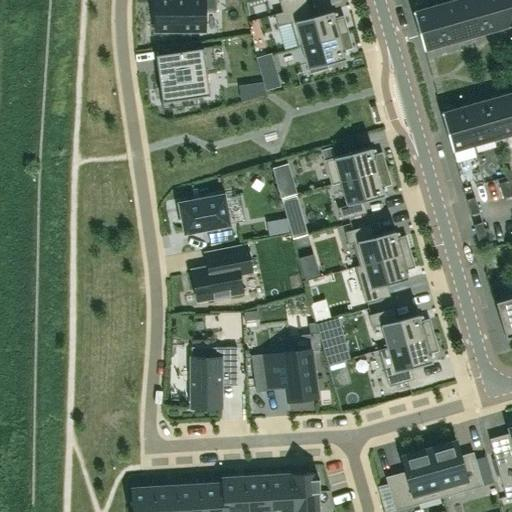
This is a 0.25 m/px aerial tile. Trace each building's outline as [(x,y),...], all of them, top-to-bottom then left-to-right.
[(204,9),(215,9),(214,0),(154,0),(154,31),(204,31),(204,9)] [(278,0),(282,12),(307,4),(305,0),(278,0)] [(466,38),(454,0),(451,0),(434,5),(445,44),(466,38)] [(486,32),(477,0),(454,0),(466,38),(486,32)] [(507,26),(499,0),(477,0),(486,32),(507,26)] [(511,24),(511,0),(499,0),(507,26),(511,24)] [(310,16),(307,4),(282,12),(274,14),(277,26),(290,22),(297,47),(301,45),(301,44),(347,31),(343,15),(334,18),(332,10),(310,16)] [(445,44),(434,5),(412,11),(423,50),(445,44)] [(352,47),(347,31),(301,44),(301,45),(309,73),(327,68),(326,63),(345,57),(343,49),(352,47)] [(209,94),(206,73),(216,71),(212,45),(196,48),(176,51),(178,66),(157,69),(159,83),(158,84),(162,109),(197,104),(196,96),(209,94)] [(271,53),(256,57),(260,70),(275,66),(271,53)] [(262,80),(254,82),(258,96),(266,94),(262,80)] [(511,133),(511,122),(504,94),(483,100),(494,139),(511,133)] [(494,139),(483,100),(462,106),(473,145),(494,139)] [(473,145),(462,106),(441,112),(452,151),(473,145)] [(324,159),(324,160),(331,184),(340,182),(340,181),(386,168),(381,151),(373,154),(371,146),(333,157),(324,159)] [(322,150),(324,159),(333,157),(330,147),(322,150)] [(390,183),(386,168),(340,181),(340,182),(346,204),(337,207),(341,219),(365,212),(362,200),(384,194),(382,186),(390,183)] [(295,192),(289,170),(274,174),(281,197),(295,192)] [(511,196),(506,181),(499,183),(503,198),(511,196)] [(225,193),(179,202),(184,232),(207,227),(210,243),(234,238),(225,193)] [(474,197),(467,199),(471,214),(479,212),(474,197)] [(486,237),(483,229),(481,222),(474,224),(478,239),(486,237)] [(352,242),(359,264),(359,266),(410,251),(405,235),(397,237),(394,229),(372,235),(369,224),(344,231),(348,243),(352,242)] [(191,269),(197,299),(213,296),(213,301),(230,297),(229,293),(242,291),(239,273),(251,270),(246,245),(205,253),(208,267),(191,269)] [(414,267),(410,251),(359,266),(359,264),(354,266),(365,302),(390,295),(386,284),(408,277),(406,269),(414,267)] [(511,334),(511,294),(494,300),(505,336),(511,334)] [(371,326),(380,324),(387,346),(387,347),(433,334),(429,318),(420,321),(418,313),(396,319),(393,308),(368,314),(371,326)] [(256,310),(243,312),(244,319),(257,317),(256,310)] [(438,350),(433,334),(387,347),(387,346),(378,349),(388,386),(413,379),(410,367),(431,361),(429,353),(438,350)] [(221,385),(237,385),(237,346),(207,346),(207,356),(191,356),(191,406),(220,406),(221,385)] [(310,348),(262,355),(267,386),(278,384),(284,383),(285,387),(287,400),(317,396),(310,348)] [(343,360),(328,365),(330,372),(345,367),(343,360)] [(511,423),(508,424),(511,438),(511,446),(493,452),(506,499),(511,497),(511,423)] [(475,458),(461,462),(455,440),(428,447),(442,496),(482,485),(475,458)] [(407,477),(387,483),(394,510),(442,496),(428,447),(401,455),(407,477)] [(291,474),(293,511),(317,511),(316,491),(319,491),(318,477),(315,478),(315,473),(291,474)] [(293,511),(291,474),(269,475),(270,511),(293,511)] [(246,477),(247,511),(270,511),(269,475),(246,477)] [(247,511),(246,477),(222,478),(222,483),(223,483),(225,511),(247,511)] [(201,484),(202,511),(225,511),(223,483),(222,483),(201,484)] [(202,511),(201,484),(178,486),(179,511),(202,511)] [(179,511),(178,486),(155,487),(156,511),(179,511)] [(156,511),(155,487),(131,488),(132,511),(156,511)]
